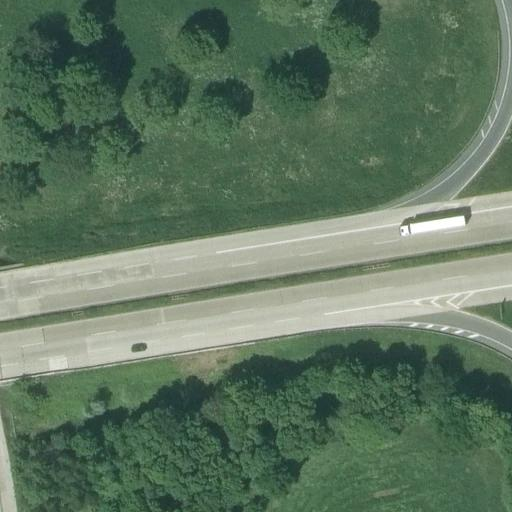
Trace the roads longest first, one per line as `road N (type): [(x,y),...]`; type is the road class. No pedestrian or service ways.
road 1 (motorway): [(329,254),(0,307)]
road 2 (motorway): [(0,353),(319,302)]
road 3 (motorway): [(511,91),(493,140),(447,193),(400,225),(329,254)]
road 4 (motorway): [(319,302),(433,316),(511,345)]
road 5 (motorway): [(319,302),(511,273)]
road 6 (motorway): [(511,226),(329,254)]
